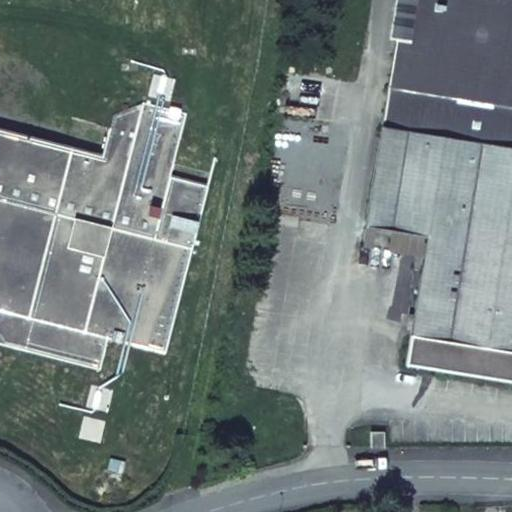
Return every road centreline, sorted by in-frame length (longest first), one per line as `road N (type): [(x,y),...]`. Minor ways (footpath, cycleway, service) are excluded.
road 1 (unknown): [(330,408),(383,0)]
road 2 (residential): [(511,483),(282,487),(184,511)]
road 3 (unknown): [(511,414),(330,408)]
